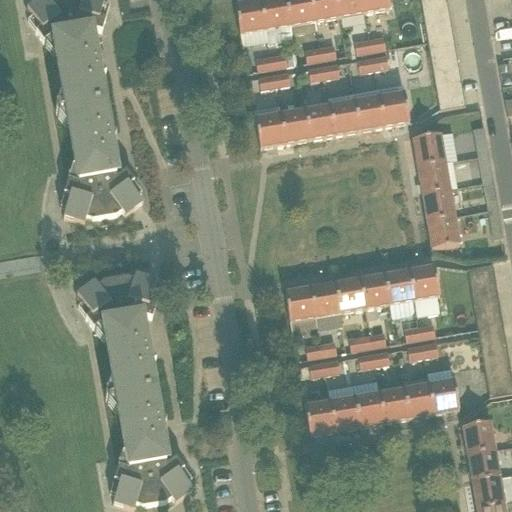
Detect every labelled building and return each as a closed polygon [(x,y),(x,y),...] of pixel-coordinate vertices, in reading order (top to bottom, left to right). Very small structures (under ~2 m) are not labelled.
[(93,33),(101,35),(105,23),(109,9),(103,8),(105,0),(51,0),(47,4),(44,0),(43,0),(26,12),(32,20),(27,24),(35,35),(43,46),(52,58),(49,38),(93,31),(93,33)] [(291,39),(284,0),(259,5),(266,42),(291,39)] [(314,26),(309,0),(286,0),(284,0),(291,39),(316,34),(314,26)] [(314,26),(338,22),(339,22),(335,0),(309,0),(314,26)] [(335,0),(339,22),(364,17),(360,0),(335,0)] [(390,21),(386,0),(360,0),(364,17),(365,25),(390,21)] [(419,0),(421,9),(446,4),(445,0),(419,0)] [(423,20),(449,16),(446,4),(421,9),(423,20)] [(235,9),(240,39),(241,46),(266,42),(259,5),(235,9)] [(425,32),(451,28),(449,16),(423,20),(425,32)] [(427,44),(453,39),(451,28),(425,32),(427,44)] [(90,35),(91,32),(93,33),(93,31),(49,38),(52,58),(56,57),(63,98),(59,98),(55,113),(56,117),(65,129),(68,129),(75,169),(74,169),(72,170),(76,190),(119,182),(119,179),(117,181),(115,179),(110,148),(112,148),(116,135),(107,133),(98,81),(105,75),(98,65),(95,65),(90,35)] [(429,55),(455,51),(453,39),(427,44),(429,55)] [(369,44),(370,57),(385,54),(383,41),(369,44)] [(356,59),(370,57),(369,44),(354,46),(356,59)] [(333,50),(319,52),(321,65),(335,63),(333,50)] [(431,67),(457,63),(455,51),(429,55),(431,67)] [(306,68),(321,65),(319,52),(304,55),(306,68)] [(269,61),(272,74),(286,71),(284,58),(269,61)] [(371,62),(374,75),(388,72),(385,59),(371,62)] [(272,74),(269,61),(255,63),(257,76),(272,74)] [(374,75),(371,62),(357,64),(360,77),(374,75)] [(433,79),(459,74),(457,63),(431,67),(433,79)] [(498,68),(499,77),(510,75),(508,67),(498,68)] [(322,71),(324,84),(339,81),(336,68),(322,71)] [(324,84),(322,71),(308,73),(311,91),(325,88),(324,84)] [(435,91),(461,86),(459,74),(433,79),(435,91)] [(287,76),(272,79),(275,92),(300,88),(297,76),(287,78),(287,76)] [(275,92),(272,79),(258,81),(260,95),(275,92)] [(437,102),(463,98),(461,86),(435,91),(437,102)] [(409,127),(404,98),(379,102),(384,131),(409,127)] [(465,109),(463,98),(437,102),(439,114),(465,109)] [(379,102),(354,106),(359,136),(384,131),(379,102)] [(354,106),(329,110),(334,140),(359,136),(354,106)] [(278,110),(253,114),(260,153),(284,149),(279,119),(278,110)] [(329,110),(304,115),(309,144),(334,140),(329,110)] [(304,115),(279,119),(284,149),(309,144),(304,115)] [(474,133),(479,161),(488,159),(484,131),(474,133)] [(441,139),(412,144),(417,171),(445,166),(441,139)] [(479,161),(483,189),(493,187),(488,159),(479,161)] [(450,194),(445,166),(417,171),(421,199),(450,194)] [(84,228),(86,223),(92,225),(116,221),(121,217),(124,221),(142,208),(136,200),(141,196),(133,185),(126,174),(119,179),(119,182),(76,190),(72,170),(67,185),(67,184),(63,197),(64,197),(60,210),(66,212),(63,221),(84,228)] [(483,189),(488,215),(498,213),(493,187),(483,189)] [(455,221),(450,194),(421,199),(426,227),(455,221)] [(488,215),(493,243),(503,242),(498,213),(488,215)] [(426,227),(431,254),(460,249),(455,221),(426,227)] [(466,273),(469,285),(494,280),(492,269),(466,273)] [(439,301),(434,271),(408,275),(413,305),(439,301)] [(415,313),(413,305),(408,275),(383,280),(388,310),(389,317),(415,313)] [(155,309),(159,296),(153,294),(156,285),(135,279),(133,284),(126,282),(103,286),(97,290),(94,286),(76,299),(82,307),(77,310),(85,321),(85,322),(93,332),(102,344),(99,328),(99,325),(143,318),(143,320),(151,322),(155,309)] [(383,280),(359,284),(364,314),(388,310),(383,280)] [(471,296),(496,292),(494,280),(469,285),(471,296)] [(334,288),(339,318),(364,314),(359,284),(334,288)] [(309,292),(314,322),(339,318),(334,288),(309,292)] [(284,296),(289,326),(314,322),(309,292),(284,296)] [(473,308),(498,304),(496,292),(471,296),(473,308)] [(475,320),(500,315),(498,304),(473,308),(475,320)] [(477,332),(502,327),(500,315),(475,320),(477,332)] [(118,415),(125,456),(122,456),(126,476),(169,469),(169,466),(167,468),(165,465),(160,435),(162,435),(166,422),(157,419),(148,368),(156,362),(148,352),(145,352),(140,322),(141,319),(143,320),(143,318),(99,325),(99,328),(102,344),(106,344),(113,385),(109,385),(105,400),(106,404),(115,416),(118,415)] [(479,343),(504,339),(502,327),(477,332),(479,343)] [(432,329),(418,331),(420,344),(434,342),(432,329)] [(405,347),(420,344),(418,331),(403,333),(405,347)] [(383,337),(365,340),(368,354),(385,351),(383,337)] [(481,355),(506,350),(504,339),(479,343),(481,355)] [(350,357),(368,354),(365,340),(348,343),(350,357)] [(333,346),(319,349),(321,361),(335,359),(333,346)] [(435,347),(420,350),(423,363),(437,360),(435,347)] [(307,364),(321,361),(319,349),(305,351),(307,364)] [(409,365),(423,363),(420,350),(406,352),(409,365)] [(483,367),(508,362),(506,350),(481,355),(483,367)] [(386,355),(371,358),(374,371),(389,368),(386,355)] [(359,374),(374,371),(371,358),(357,361),(359,374)] [(485,378),(510,374),(508,362),(483,367),(485,378)] [(322,367),(324,380),(339,377),(337,364),(322,367)] [(324,380),(322,367),(307,369),(310,382),(324,380)] [(487,390),(511,385),(511,382),(510,374),(485,378),(487,390)] [(453,384),(452,384),(451,377),(427,381),(433,419),(458,415),(453,384)] [(409,423),(433,419),(427,381),(401,385),(403,393),(409,423)] [(511,397),(511,385),(487,390),(489,402),(511,397)] [(327,394),(329,406),(334,436),(359,432),(354,402),(352,390),(327,394)] [(409,423),(403,393),(379,397),(384,428),(409,423)] [(379,397),(354,402),(359,432),(384,428),(379,397)] [(329,406),(304,411),(309,440),(334,436),(329,406)] [(490,427),(462,432),(466,459),(495,454),(490,427)] [(499,481),(495,454),(466,459),(471,485),(499,481)] [(117,471),(113,484),(110,497),(115,499),(113,508),(125,511),(134,511),(135,509),(142,511),(165,508),(171,503),(174,508),(192,495),(186,487),(191,484),(183,472),(176,461),(169,466),(169,469),(126,476),(122,456),(117,471)] [(487,511),(504,509),(504,508),(499,481),(471,485),(475,511),(487,511)]
